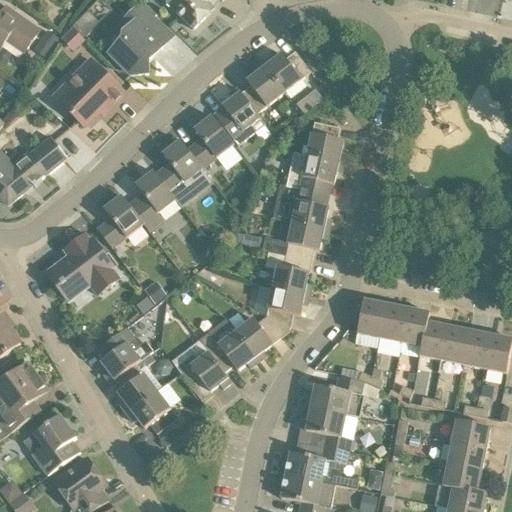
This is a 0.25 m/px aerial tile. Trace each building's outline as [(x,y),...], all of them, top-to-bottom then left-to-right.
[(172,0),(168,5),(194,32),(215,11),(211,7),(217,0),(222,0),(224,2),(225,0),(172,0)] [(111,54),(114,58),(130,75),(147,75),(148,59),(158,49),(160,52),(171,41),(153,21),(158,17),(142,2),(122,22),(131,30),(125,35),(125,41),(111,54)] [(0,53),(8,42),(25,54),(40,33),(6,9),(0,17),(0,53)] [(84,18),(74,28),(85,39),(95,29),(84,18)] [(74,29),(62,41),(75,54),(87,43),(74,29)] [(35,51),(46,59),(59,39),(48,31),(35,51)] [(302,82),(311,75),(296,56),(287,62),(283,57),(273,64),(270,60),(262,66),(286,96),(303,83),(302,82)] [(127,97),(91,62),(55,99),(86,129),(101,114),(106,118),(127,97)] [(262,66),(254,72),(257,77),(247,84),(251,89),(242,97),(258,117),(286,96),(262,66)] [(233,102),(214,117),(224,129),(239,148),(261,132),(258,129),(263,125),(258,117),(242,97),(238,91),(230,98),(233,102)] [(235,149),(212,119),(195,133),(202,142),(188,153),(203,173),(235,149)] [(340,130),(314,125),(307,157),(345,165),(347,156),(342,155),(344,144),(338,142),(340,130)] [(15,169),(0,155),(0,196),(9,208),(26,194),(25,193),(31,185),(36,190),(46,179),(69,160),(52,140),(30,157),(28,155),(15,169)] [(196,200),(186,186),(203,173),(188,153),(181,144),(163,157),(170,166),(156,177),(171,197),(176,204),(182,210),(196,200)] [(335,187),(337,175),(343,177),(345,165),(307,157),(295,154),(287,189),(326,197),(329,186),(335,187)] [(165,223),(160,216),(176,204),(171,197),(156,177),(154,174),(136,188),(143,197),(129,208),(145,228),(150,235),(165,223)] [(332,223),(327,222),(330,210),(323,209),(326,197),(287,189),(281,187),(273,219),(292,224),(330,232),(332,223)] [(97,232),(113,253),(145,228),(129,208),(122,199),(105,212),(112,221),(97,232)] [(320,253),(322,242),(328,243),(330,232),(292,224),(288,244),(265,239),(262,251),(286,257),(312,263),(315,252),(320,253)] [(242,247),(245,247),(247,238),(238,235),(235,245),(242,247)] [(48,277),(70,306),(91,290),(98,300),(121,282),(87,237),(64,254),(70,260),(48,277)] [(313,288),(307,287),(312,263),(286,257),(283,269),(277,268),(272,290),(310,298),(313,288)] [(145,292),(155,306),(168,297),(157,283),(145,292)] [(295,317),(300,319),(303,307),(308,308),(310,298),(272,290),(268,311),(269,312),(268,319),(267,319),(291,333),(295,317)] [(147,299),(137,307),(144,317),(155,308),(147,299)] [(358,338),(380,342),(386,307),(364,303),(358,338)] [(386,307),(380,342),(402,346),(409,311),(386,307)] [(402,346),(423,350),(428,325),(430,316),(409,311),(402,346)] [(268,358),(264,354),(274,347),(273,346),(291,334),(291,333),(267,319),(258,326),(254,320),(236,334),(259,365),(268,358)] [(0,361),(21,346),(2,320),(0,321),(0,361)] [(423,350),(421,360),(442,364),(450,329),(428,325),(423,350)] [(450,329),(442,364),(464,369),(471,334),(450,329)] [(116,383),(142,363),(134,352),(140,348),(127,331),(106,346),(113,356),(102,365),(109,374),(105,377),(112,386),(116,383)] [(234,369),(238,374),(248,366),(251,371),(259,365),(236,334),(219,346),(209,334),(199,342),(209,354),(225,376),(234,369)] [(471,334),(464,369),(486,373),(492,338),(471,334)] [(507,377),(511,351),(511,341),(492,338),(486,373),(507,377)] [(225,376),(209,354),(198,362),(194,356),(182,366),(177,369),(193,390),(202,383),(210,394),(220,387),(223,392),(232,385),(225,376)] [(157,393),(142,373),(154,364),(150,357),(142,363),(116,383),(123,392),(118,396),(126,405),(121,408),(127,416),(157,393)] [(0,444),(43,413),(35,402),(48,393),(29,367),(0,387),(0,402),(1,405),(0,405),(0,444)] [(357,384),(362,374),(343,370),(341,380),(357,384)] [(362,374),(357,384),(365,386),(368,387),(372,379),(362,374)] [(384,385),(372,379),(368,387),(380,393),(384,385)] [(311,411),(358,420),(361,421),(366,399),(362,399),(365,386),(357,384),(339,380),(337,392),(316,388),(311,411)] [(403,388),(400,396),(411,401),(414,393),(403,388)] [(178,421),(157,393),(127,416),(134,425),(138,422),(146,431),(150,428),(158,437),(178,421)] [(423,400),(422,407),(421,408),(433,410),(434,402),(423,400)] [(433,410),(445,413),(447,404),(434,402),(433,410)] [(465,408),(464,417),(477,419),(479,410),(465,408)] [(489,412),(479,410),(477,419),(487,421),(489,412)] [(511,411),(503,410),(501,424),(511,426),(511,411)] [(358,420),(311,411),(307,434),(327,438),(325,450),(351,455),(358,420)] [(43,450),(33,457),(49,479),(76,459),(69,450),(74,446),(73,444),(76,442),(59,419),(34,437),(43,450)] [(400,423),(398,434),(406,436),(409,424),(400,423)] [(452,444),(487,451),(491,430),(456,423),(452,444)] [(169,434),(160,441),(167,449),(176,442),(169,434)] [(404,448),(406,436),(398,434),(396,446),(404,448)] [(420,440),(411,438),(409,446),(419,448),(420,440)] [(448,465),(483,472),(487,451),(452,444),(448,465)] [(382,448),(375,453),(380,460),(387,455),(382,448)] [(291,455),(286,478),(337,488),(357,492),(360,481),(342,478),(344,467),(348,467),(351,455),(325,450),(323,462),(291,455)] [(56,486),(74,511),(96,511),(109,503),(101,492),(106,488),(89,463),(56,486)] [(385,476),(394,478),(396,466),(388,464),(385,476)] [(467,491),(479,493),(483,472),(448,465),(443,489),(453,491),(466,494),(467,491)] [(371,472),(367,490),(380,492),(383,474),(371,472)] [(385,476),(385,477),(383,487),(392,489),(394,478),(385,476)] [(331,511),(337,488),(286,478),(282,501),(302,505),(300,511),(327,511),(328,511),(331,511)] [(466,494),(453,491),(439,488),(435,507),(449,510),(458,511),(484,511),(488,495),(479,493),(467,491),(466,494)] [(363,496),(359,511),(374,511),(377,499),(363,496)] [(31,511),(21,498),(11,506),(15,511),(31,511)]
